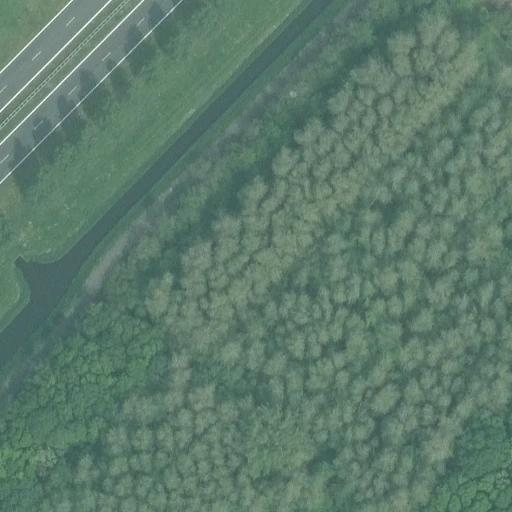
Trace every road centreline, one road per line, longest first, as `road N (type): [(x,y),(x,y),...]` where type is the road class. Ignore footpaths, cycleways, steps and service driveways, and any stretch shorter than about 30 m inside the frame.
road 1 (track): [(350,511),(82,304)]
road 2 (trunk): [(0,160),(159,0)]
road 3 (track): [(511,409),(413,511)]
road 4 (trunk): [(89,0),(0,89)]
